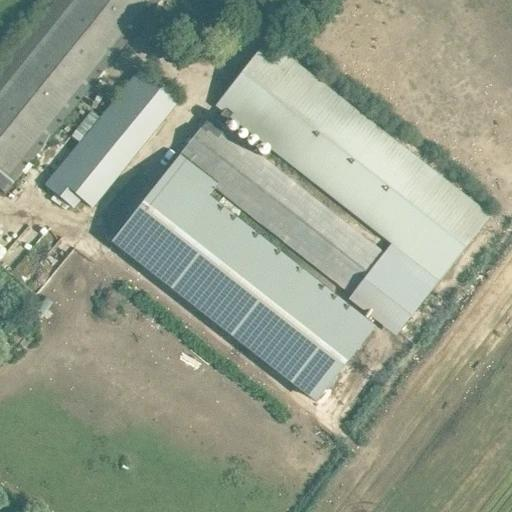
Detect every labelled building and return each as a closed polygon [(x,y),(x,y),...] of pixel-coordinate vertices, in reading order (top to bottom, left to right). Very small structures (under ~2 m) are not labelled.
[(0,190),(4,194),(13,182),(7,177),(149,0),(43,0),(0,54),(0,190)] [(216,108),(222,113),(214,123),(209,119),(178,157),(112,241),(253,353),(314,402),(353,353),(373,328),(208,197),(216,187),(352,295),(348,300),(395,337),(437,281),(439,283),(492,215),(270,41),(216,108)] [(88,133),(125,163),(177,100),(140,70),(88,133)] [(125,163),(88,133),(45,186),(73,209),(81,200),(90,207),(125,163)] [(0,248),(8,254),(23,234),(5,221),(0,227),(0,248)]
